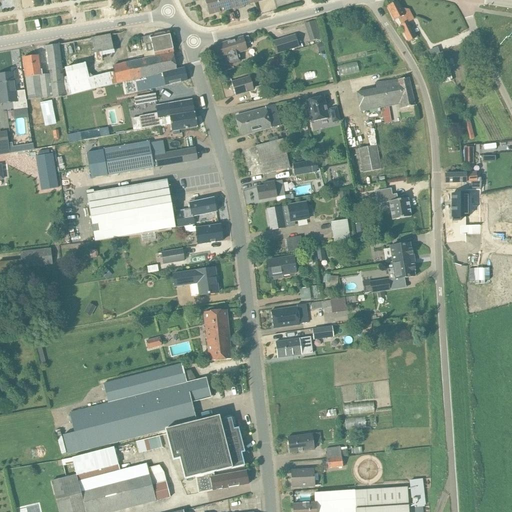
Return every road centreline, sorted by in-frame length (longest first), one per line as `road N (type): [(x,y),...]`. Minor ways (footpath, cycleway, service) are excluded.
road 1 (unclassified): [(457,511),(427,103),(366,0)]
road 2 (unclassified): [(271,511),(232,189),(190,42)]
road 3 (unclassified): [(0,43),(170,15)]
road 4 (unclassified): [(190,42),(349,0)]
road 5 (unclassified): [(460,0),(511,112)]
